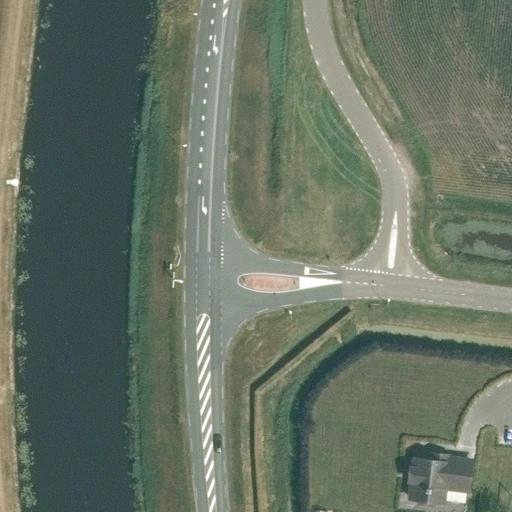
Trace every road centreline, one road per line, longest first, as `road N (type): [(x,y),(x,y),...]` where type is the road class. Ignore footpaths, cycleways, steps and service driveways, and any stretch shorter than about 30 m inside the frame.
road 1 (secondary): [(202,264),(216,0)]
road 2 (unclassified): [(395,214),(385,156),(325,55),(314,0)]
road 3 (secondary): [(212,511),(204,302)]
road 4 (unclassified): [(350,283),(202,264)]
road 5 (unclassified): [(204,302),(290,297),(350,283)]
